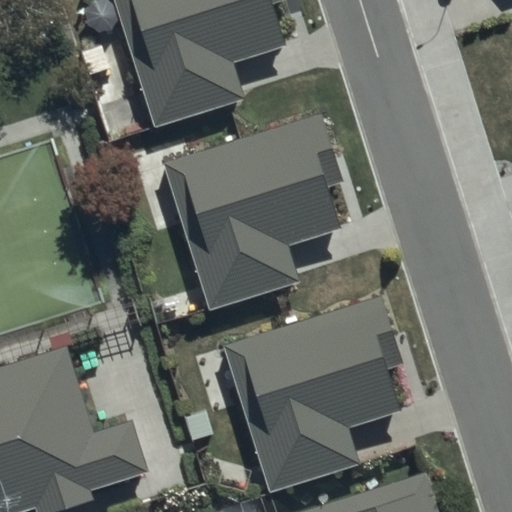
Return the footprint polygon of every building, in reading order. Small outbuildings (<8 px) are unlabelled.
[(281,0),(119,0),(162,131),(272,96),(252,33),(288,22),(281,0)] [(316,116),(170,163),(220,317),(330,282),(310,220),(346,208),(316,116)] [(374,299),(226,347),(274,493),(362,464),(350,428),(410,409),(374,299)] [(0,511),(42,511),(151,479),(134,424),(96,436),(69,350),(0,371),(0,511)] [(437,511),(426,477),(324,511),(437,511)]
